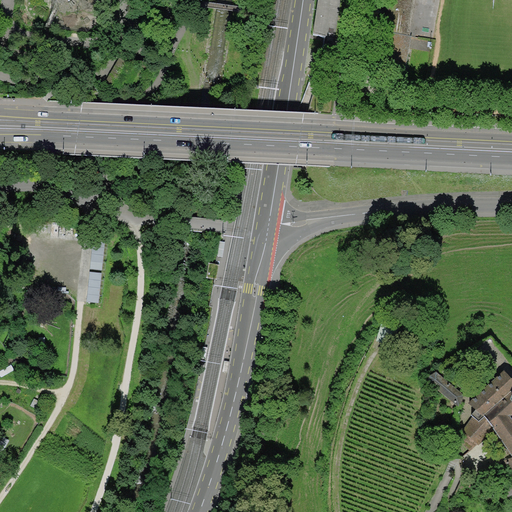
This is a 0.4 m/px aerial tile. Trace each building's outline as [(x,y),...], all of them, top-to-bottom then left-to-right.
[(317,0),(312,37),(333,40),(339,0),(317,0)] [(403,72),(410,37),(409,37),(411,26),(403,25),(407,0),(391,0),(382,52),(378,51),(377,57),(381,58),(379,67),(403,72)] [(105,242),(92,240),(88,271),(101,272),(105,242)] [(103,275),(89,273),(86,304),(99,306),(103,275)] [(421,324),(400,317),(391,348),(412,354),(421,324)] [(511,379),(503,370),(468,403),(474,410),(470,415),(472,417),(463,429),(478,445),(494,431),(482,415),(511,389),(511,379)] [(440,375),(437,372),(429,381),(460,407),(467,397),(440,375)] [(511,389),(482,415),(511,456),(511,420),(509,416),(511,413),(511,389)]
